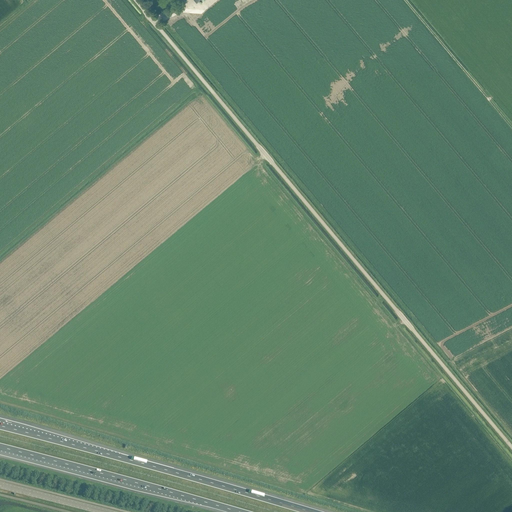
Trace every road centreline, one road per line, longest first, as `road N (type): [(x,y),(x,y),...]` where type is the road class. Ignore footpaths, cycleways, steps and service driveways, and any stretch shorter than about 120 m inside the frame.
road 1 (unclassified): [(151,21),(511,448)]
road 2 (motorway): [(310,511),(0,425)]
road 3 (motorway): [(0,446),(238,511)]
road 4 (track): [(511,128),(404,0)]
